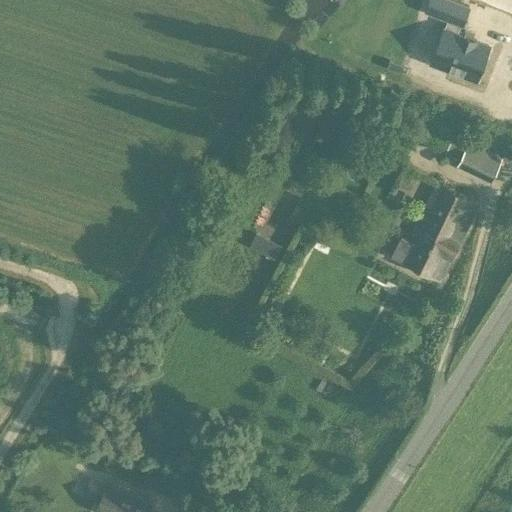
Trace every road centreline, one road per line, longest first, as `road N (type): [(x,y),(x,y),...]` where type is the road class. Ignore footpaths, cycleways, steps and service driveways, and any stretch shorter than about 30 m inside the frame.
road 1 (unclassified): [(372,511),(511,297)]
road 2 (track): [(0,453),(51,369),(69,318),(67,296),(54,280),(0,263)]
